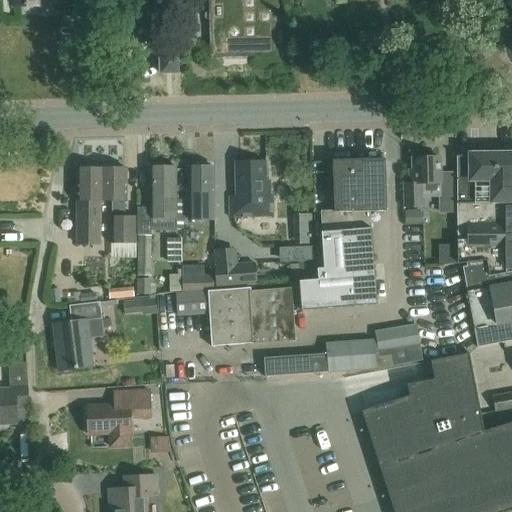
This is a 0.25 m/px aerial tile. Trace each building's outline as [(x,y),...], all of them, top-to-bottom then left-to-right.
[(208,0),(210,57),(275,56),(273,0),(208,0)] [(177,73),(177,54),(159,55),(159,73),(177,73)] [(256,74),(256,61),(224,60),(224,72),(256,74)] [(511,154),(456,154),(457,205),(511,204),(511,154)] [(413,159),(414,171),(409,171),(409,185),(403,185),(404,208),(423,207),(423,197),(440,197),(438,158),(413,159)] [(318,280),(299,281),(301,310),(377,304),(374,262),(373,262),(371,213),(387,212),(384,159),(332,162),(335,212),(321,213),(322,233),(323,262),(316,262),(318,280)] [(270,195),(270,181),(266,182),(265,162),(235,163),(237,197),(229,197),(230,218),(273,217),(273,195),(270,195)] [(101,201),(100,169),(97,170),(96,166),(87,166),(87,170),(76,170),(76,202),(77,246),(99,246),(98,201),(101,201)] [(100,169),(101,201),(112,201),(112,230),(112,243),(136,243),(136,216),(124,216),(124,210),(124,201),(126,201),(126,169),(113,169),(113,166),(104,166),(103,169),(100,169)] [(188,167),(189,200),(189,221),(214,220),(213,167),(188,167)] [(151,168),(150,200),(150,230),(176,230),(176,199),(176,168),(151,168)] [(445,205),(440,205),(440,216),(455,216),(454,197),(445,197),(445,205)] [(511,204),(457,205),(458,264),(466,263),(466,264),(476,263),(486,262),(486,260),(510,257),(511,256),(511,204)] [(301,239),(319,240),(320,210),(302,209),(301,239)] [(428,229),(428,215),(410,215),(410,229),(428,229)] [(150,276),(151,236),(138,235),(137,276),(150,276)] [(214,266),(214,290),(250,286),(257,285),(255,262),(238,264),(236,249),(214,250),(215,266),(214,266)] [(511,256),(510,257),(486,260),(486,262),(476,263),(466,264),(466,267),(462,268),(470,308),(477,348),(506,342),(511,341),(511,256)] [(206,291),(214,290),(214,266),(213,275),(181,276),(182,293),(204,292),(204,291),(206,291)] [(136,296),(149,296),(149,279),(136,279),(136,296)] [(108,289),(109,300),(134,298),(133,287),(108,289)] [(69,289),(70,302),(77,301),(76,288),(69,289)] [(208,293),(209,312),(211,346),(294,340),(291,289),(250,292),(250,288),(214,290),(207,291),(208,293)] [(50,303),(61,303),(60,289),(49,289),(50,303)] [(209,312),(208,293),(181,295),(183,314),(209,312)] [(73,322),(54,325),(60,372),(93,368),(90,338),(103,337),(99,304),(71,307),(73,322)] [(0,335),(10,336),(10,330),(19,330),(19,315),(0,314),(0,335)] [(374,331),(376,341),(373,341),(376,369),(382,368),(393,366),(392,355),(421,350),(417,324),(374,331)] [(166,326),(168,346),(176,345),(174,325),(166,326)] [(301,375),(359,372),(359,371),(376,370),(376,369),(373,341),(373,339),(326,343),(326,354),(264,358),(265,378),(301,375)] [(364,411),(362,411),(363,413),(380,468),(394,511),(500,511),(511,508),(511,422),(484,431),(469,353),(431,361),(435,380),(407,385),(410,396),(364,411)] [(29,408),(27,363),(9,363),(10,390),(0,390),(0,423),(16,423),(15,409),(29,408)] [(128,433),(130,433),(130,418),(149,417),(148,392),(114,393),(114,406),(87,407),(89,434),(110,433),(110,446),(129,445),(128,433)] [(495,412),(511,408),(511,392),(492,396),(495,412)] [(303,435),(303,446),(325,446),(325,436),(303,435)] [(109,501),(113,501),(112,511),(146,511),(146,498),(157,498),(156,478),(124,479),(124,490),(109,491),(109,501)]
